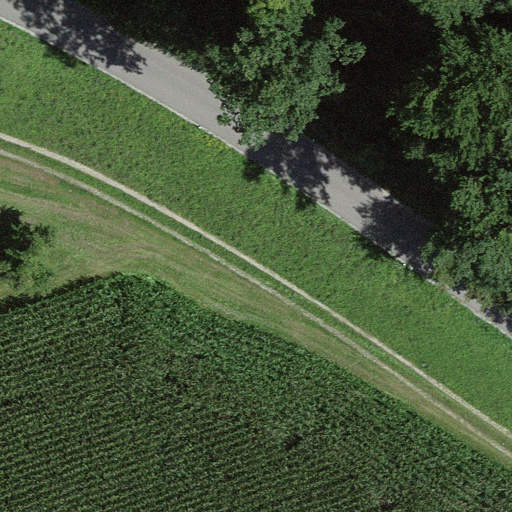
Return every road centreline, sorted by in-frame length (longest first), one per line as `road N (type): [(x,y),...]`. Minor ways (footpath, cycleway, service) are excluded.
road 1 (unclassified): [(511,312),(237,126),(4,0)]
road 2 (track): [(0,142),(48,158),(240,261),(511,445)]
